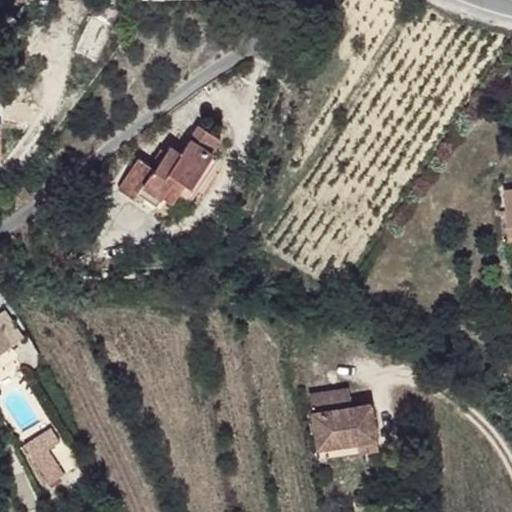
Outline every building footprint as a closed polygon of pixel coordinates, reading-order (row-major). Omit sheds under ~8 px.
[(255,113),(237,94),(211,119),(202,111),(185,128),(172,116),(147,140),(161,155),(165,150),(178,166),(192,154),(198,162),(213,149),(218,152),(244,126),(242,124),(255,113)] [(63,144),(49,158),(63,170),(76,154),(63,144)] [(135,163),(121,149),(106,159),(123,174),(135,163)] [(123,174),(106,159),(87,177),(107,199),(128,179),(123,174)] [(11,321),(0,326),(0,338),(8,358),(25,349),(11,321)] [(349,396),(308,402),(317,455),(354,448),(376,444),(369,409),(352,412),(349,396)] [(54,451),(60,449),(52,428),(25,439),(43,481),(63,473),(54,451)] [(376,444),(354,448),(355,458),(377,455),(376,444)]
